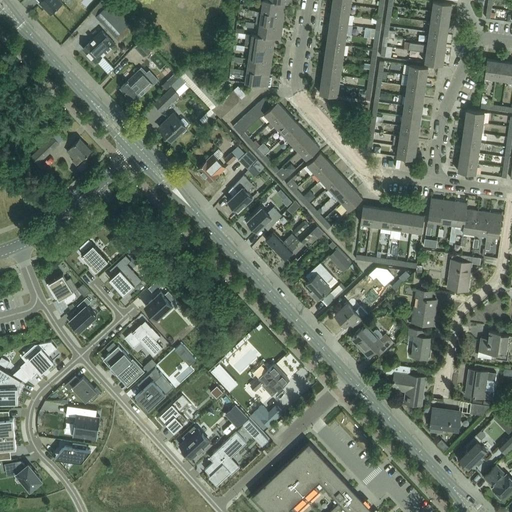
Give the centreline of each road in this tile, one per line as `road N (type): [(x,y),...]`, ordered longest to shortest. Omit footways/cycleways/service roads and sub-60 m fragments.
road 1 (tertiary): [(464,502),(136,149)]
road 2 (residential): [(311,0),(299,94),(361,165),(432,182)]
road 3 (residential): [(444,394),(459,310),(497,278),(511,191)]
road 4 (residential): [(80,355),(222,511)]
road 5 (tertiary): [(136,149),(0,2)]
road 6 (residential): [(511,41),(476,40),(442,122),(432,182)]
road 7 (residential): [(18,245),(70,215),(136,149)]
road 8 (residential): [(81,511),(29,436),(29,412),(48,383)]
road 9 (residential): [(18,245),(40,305),(80,355)]
